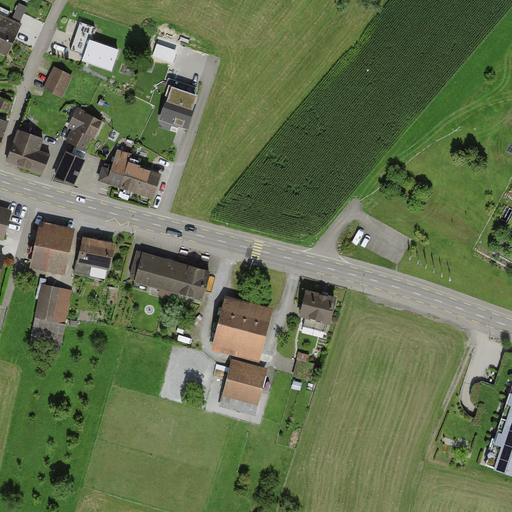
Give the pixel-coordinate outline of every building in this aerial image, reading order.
[(27,22),(3,11),(0,18),(0,50),(11,56),(27,22)] [(122,50),(78,35),(72,51),(84,55),(82,61),(115,71),(122,50)] [(228,65),(204,53),(195,68),(177,63),(160,114),(181,120),(194,85),(211,94),(228,65)] [(261,74),(245,63),(224,92),(228,95),(223,103),(235,111),(261,74)] [(73,76),(57,68),(46,90),(63,98),(73,76)] [(14,103),(2,98),(0,102),(0,111),(9,115),(14,103)] [(105,121),(80,109),(72,125),(76,127),(70,140),(87,149),(94,135),(98,137),(105,121)] [(0,155),(1,155),(12,123),(7,121),(7,118),(0,115),(0,155)] [(46,139),(22,131),(11,163),(45,174),(52,155),(41,152),(46,139)] [(208,147),(191,139),(180,162),(197,170),(208,147)] [(115,166),(107,163),(102,181),(156,199),(164,174),(145,168),(146,165),(132,160),(134,154),(121,150),(115,166)] [(89,160),(70,152),(59,178),(77,186),(89,160)] [(14,212),(0,207),(0,238),(5,240),(14,212)] [(76,234),(40,227),(32,265),(68,273),(76,234)] [(119,246),(86,238),(81,263),(113,270),(119,246)] [(211,270),(140,252),(132,281),(203,299),(211,270)] [(9,259),(0,257),(0,289),(1,289),(9,259)] [(90,294),(44,285),(34,337),(64,343),(71,306),(87,309),(90,294)] [(339,300),(307,293),(301,317),(334,325),(339,300)] [(274,310),(229,298),(217,346),(262,357),(274,310)] [(308,377),(314,353),(300,350),(294,374),(308,377)] [(268,370),(234,362),(223,405),(257,414),(268,370)] [(511,381),(485,464),(511,472),(511,381)]
